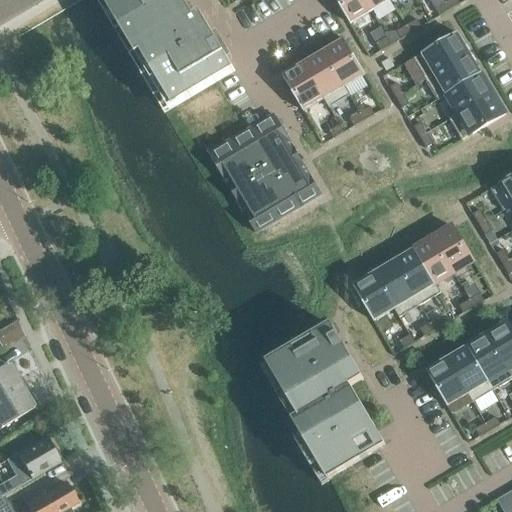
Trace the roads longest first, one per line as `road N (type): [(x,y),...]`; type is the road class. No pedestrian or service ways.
road 1 (residential): [(511,476),(460,506),(382,373),(511,300)]
road 2 (unclassified): [(156,511),(13,210)]
